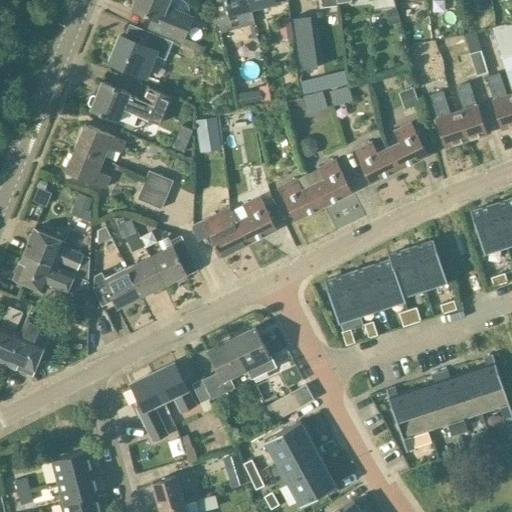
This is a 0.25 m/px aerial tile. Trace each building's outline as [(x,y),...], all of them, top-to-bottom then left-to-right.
[(189,23),(186,21),(189,11),(189,8),(188,4),(185,1),(182,0),(135,0),(132,9),(152,18),(148,27),(181,41),(182,39),(189,23)] [(212,0),(217,19),(253,10),(250,0),(212,0)] [(285,0),(250,0),(253,10),(276,4),(276,2),(285,0)] [(373,0),(374,9),(395,7),(393,0),(373,0)] [(308,16),(290,19),(293,39),(297,70),(315,68),(308,16)] [(281,40),(293,39),(290,19),(290,18),(278,19),(281,40)] [(507,24),(493,28),(503,60),(511,57),(511,43),(507,26),(507,24)] [(146,78),(155,56),(166,61),(174,42),(147,31),(141,45),(120,36),(109,62),(146,78)] [(181,41),(180,44),(195,51),(197,45),(182,39),(181,41)] [(418,78),(441,75),(436,39),(413,42),(418,78)] [(180,48),(177,55),(188,60),(191,53),(180,48)] [(481,51),(469,54),(476,76),(487,72),(481,51)] [(486,77),(489,85),(487,86),(492,101),(501,130),(511,126),(511,95),(511,94),(505,97),(497,73),(486,77)] [(312,79),(300,82),(303,94),(315,91),(312,79)] [(118,121),(119,119),(134,125),(138,116),(160,125),(171,97),(148,88),(143,101),(129,95),(129,94),(102,83),(96,97),(94,96),(91,97),(88,104),(89,106),(92,107),(91,110),(118,121)] [(455,87),(457,95),(462,110),(456,113),(465,142),(486,135),(476,106),(475,106),(468,83),(455,87)] [(239,104),(270,100),(268,92),(267,85),(259,86),(259,90),(238,93),(239,104)] [(330,94),(333,106),(352,101),(349,89),(330,94)] [(428,95),(431,103),(436,119),(435,119),(444,149),(465,142),(456,113),(449,115),(441,91),(428,95)] [(304,99),(309,113),(327,107),(323,93),(304,99)] [(216,117),(195,117),(196,150),(217,149),(216,117)] [(397,143),(387,149),(397,170),(426,156),(410,124),(392,133),(397,143)] [(85,125),(75,148),(103,160),(108,149),(121,154),(126,142),(85,125)] [(369,184),(397,170),(387,149),(376,154),(371,143),(353,152),(369,184)] [(98,172),(103,160),(75,148),(65,173),(106,189),(111,177),(98,172)] [(322,181),(312,186),(322,207),(351,193),(335,161),(317,170),(322,181)] [(149,170),(142,185),(167,196),(173,181),(149,170)] [(293,222),(322,207),(312,186),(301,191),(296,180),(278,190),(293,222)] [(161,209),(167,196),(142,185),(137,199),(161,209)] [(86,218),(94,199),(77,192),(69,212),(86,218)] [(511,198),(492,205),(493,205),(505,243),(511,240),(511,198)] [(247,218),(237,223),(247,244),(276,230),(260,199),(242,208),(247,218)] [(492,205),(470,212),(484,254),(485,254),(484,250),(505,243),(493,205),(492,205)] [(201,221),(204,227),(219,258),(247,244),(237,223),(229,207),(201,221)] [(117,222),(124,244),(139,239),(132,217),(117,222)] [(76,269),(75,274),(89,279),(90,259),(62,247),(64,241),(34,230),(32,234),(28,235),(27,239),(28,243),(24,253),(55,266),(57,261),(74,269),(76,269)] [(172,246),(150,258),(163,285),(187,273),(182,264),(191,259),(180,238),(170,242),(172,246)] [(433,240),(410,248),(410,249),(423,286),(445,279),(446,283),(447,282),(433,240)] [(410,248),(388,255),(389,259),(402,298),(403,298),(404,301),(405,301),(403,293),(423,286),(410,249),(410,248)] [(55,266),(24,253),(19,266),(15,267),(13,271),(15,275),(14,279),(44,291),(47,286),(65,293),(66,289),(89,297),(89,279),(75,274),(55,266)] [(140,296),(163,285),(150,258),(127,269),(140,296)] [(389,259),(369,266),(381,305),(402,298),(389,259)] [(369,266),(347,273),(359,312),(381,305),(369,266)] [(118,308),(140,296),(127,269),(105,280),(102,273),(94,277),(94,287),(102,304),(113,299),(118,308)] [(347,273),(325,281),(338,323),(340,323),(338,319),(359,312),(347,273)] [(504,273),(491,278),(493,287),(507,282),(504,273)] [(453,301),(440,305),(443,314),(456,309),(453,301)] [(0,361),(6,365),(20,333),(15,331),(22,313),(8,307),(1,325),(0,324),(0,361)] [(416,307),(407,310),(407,312),(411,324),(420,321),(416,307)] [(407,310),(399,313),(403,327),(411,324),(407,312),(407,310)] [(46,323),(34,318),(33,317),(25,335),(20,333),(6,365),(18,369),(19,374),(24,375),(28,374),(31,376),(45,344),(39,341),(46,323)] [(373,322),(364,324),(368,338),(377,335),(373,322)] [(252,381),(267,373),(276,369),(270,355),(268,356),(255,328),(231,340),(245,369),(246,369),(252,381)] [(350,329),(341,332),(346,346),(355,343),(350,329)] [(229,377),(245,369),(231,340),(207,352),(218,374),(202,382),(211,399),(211,400),(235,389),(229,377)] [(486,365),(467,371),(468,373),(481,413),(499,407),(503,418),(503,419),(511,417),(511,418),(511,417),(511,414),(492,354),(491,354),(491,355),(483,358),(484,359),(486,365)] [(174,363),(151,374),(164,402),(173,398),(180,413),(195,407),(174,363)] [(448,370),(439,372),(459,434),(468,431),(467,430),(463,419),(481,413),(468,373),(467,371),(450,377),(448,371),(448,370)] [(433,383),(415,389),(429,431),(447,425),(451,435),(451,437),(459,434),(439,372),(431,375),(431,376),(433,383)] [(166,436),(160,423),(152,407),(164,402),(151,374),(129,385),(139,407),(136,409),(152,442),(166,436)] [(211,399),(202,382),(193,386),(201,404),(211,399)] [(267,406),(275,421),(314,399),(306,384),(267,406)] [(387,389),(385,389),(406,452),(407,452),(407,451),(415,448),(415,447),(414,447),(411,436),(429,431),(415,389),(397,394),(395,388),(395,387),(387,390),(387,389)] [(300,421),(264,441),(264,442),(265,441),(277,463),(312,444),(300,422),(301,421),(300,421)] [(312,444),(277,463),(289,484),(324,465),(312,444)] [(52,462),(57,483),(93,474),(87,452),(52,462)] [(237,455),(223,459),(226,472),(240,467),(237,455)] [(251,460),(243,464),(249,477),(258,473),(251,460)] [(324,465),(289,484),(300,504),(299,504),(299,505),(336,485),(335,484),(335,485),(324,465)] [(258,473),(249,477),(256,490),(264,486),(258,473)] [(63,504),(96,496),(99,495),(93,474),(57,483),(63,504)] [(152,483),(160,510),(183,503),(179,489),(190,485),(186,474),(174,477),(152,483)] [(15,480),(18,492),(30,489),(27,477),(15,480)] [(33,501),(30,489),(18,492),(21,504),(33,501)] [(272,492),(264,497),(271,509),(279,505),(272,492)] [(214,494),(183,503),(160,510),(160,511),(201,511),(218,507),(214,494)] [(61,505),(62,511),(100,511),(96,496),(63,504),(61,505)] [(354,500),(335,511),(360,511),(354,501),(354,500)]
